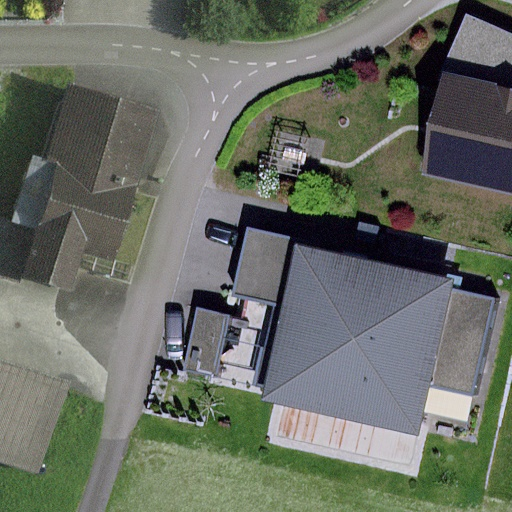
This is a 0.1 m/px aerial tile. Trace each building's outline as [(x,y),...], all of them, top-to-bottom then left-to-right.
[(460,75),(511,88),(511,31),(476,16),(450,74),(460,75)] [(511,88),(460,75),(436,172),(511,190),(511,88)] [(162,106),(63,76),(21,215),(0,208),(0,278),(18,284),(21,274),(73,290),(84,251),(115,260),(162,106)] [(473,282),(266,233),(252,292),(309,305),(287,396),(434,431),(444,386),(482,395),(505,299),(471,291),(473,282)] [(236,313),(206,307),(193,370),(223,376),(236,313)] [(61,387),(0,367),(0,454),(35,466),(61,387)]
